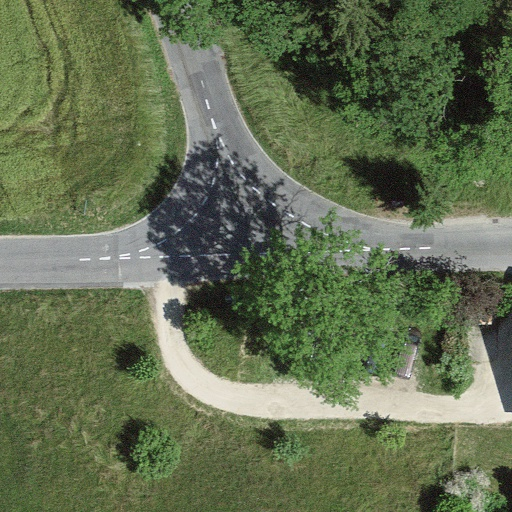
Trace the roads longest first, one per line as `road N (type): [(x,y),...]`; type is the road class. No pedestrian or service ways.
road 1 (unclassified): [(236,252),(511,245)]
road 2 (unclassified): [(178,0),(220,135),(236,252)]
road 3 (unclassified): [(0,264),(236,252)]
